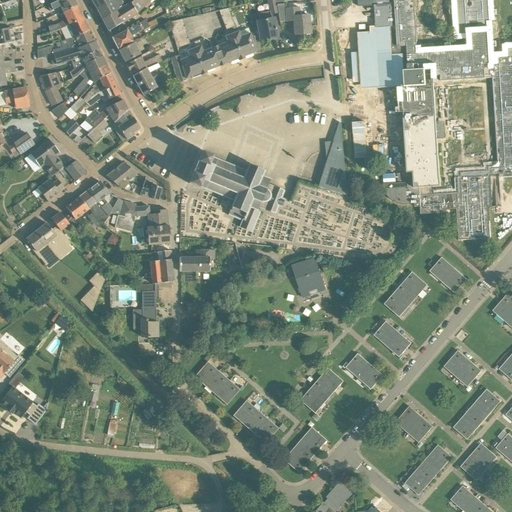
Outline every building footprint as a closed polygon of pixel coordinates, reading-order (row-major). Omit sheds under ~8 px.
[(58,0),(57,1),(54,2),(47,6),(50,11),(60,7),(63,13),(77,6),(74,0),(58,0)] [(90,0),(97,10),(113,0),(90,0)] [(113,0),(97,10),(102,19),(119,9),(124,6),(120,0),(113,0)] [(119,9),(102,19),(108,32),(123,24),(138,15),(152,0),(132,0),(130,2),(124,6),(119,9)] [(275,0),(267,0),(270,12),(278,10),(277,5),(275,0)] [(434,194),(434,186),(441,186),(440,178),(433,81),(493,76),(492,64),(490,20),(470,22),(472,49),(421,52),(417,0),(359,0),(360,6),(374,5),(375,26),(359,27),(360,32),(356,37),(352,33),(345,34),(339,40),(340,47),(349,55),(346,58),(347,65),(353,70),(354,81),(362,89),(374,88),(380,94),(387,94),(393,87),(402,87),(408,172),(413,172),(414,178),(415,188),(419,187),(420,195),(434,194)] [(460,0),(462,15),(462,23),(470,22),(490,20),(495,20),(493,0),(460,0)] [(299,7),(286,8),(286,4),(283,4),(277,5),(278,10),(280,22),(293,21),(295,35),(311,34),(309,15),(300,15),(299,7)] [(83,18),(77,6),(63,13),(66,21),(64,22),(63,21),(58,24),(48,27),(49,33),(60,28),(83,18)] [(236,27),(229,9),(220,11),(227,30),(236,27)] [(271,38),(271,39),(279,38),(275,17),(271,18),(270,12),(250,15),(252,23),(257,22),(259,29),(261,29),(262,39),(271,38)] [(60,28),(63,33),(71,30),(75,38),(89,31),(83,18),(60,28)] [(149,27),(147,23),(146,20),(140,23),(141,26),(143,30),(149,27)] [(170,23),(175,38),(178,49),(191,44),(187,33),(188,32),(183,20),(170,23)] [(0,30),(5,29),(8,28),(7,21),(0,21),(0,30)] [(130,37),(143,30),(140,23),(112,38),(119,50),(133,42),(130,37)] [(0,30),(0,44),(14,42),(11,28),(8,28),(5,29),(0,30)] [(191,57),(181,61),(187,79),(193,77),(193,79),(216,70),(216,68),(220,67),(231,63),(231,65),(254,56),(254,54),(258,52),(249,29),(227,37),(229,43),(219,46),(204,52),(202,47),(188,52),(191,57)] [(77,48),(94,42),(90,31),(89,31),(75,38),(65,40),(68,50),(77,47),(77,48)] [(99,51),(94,42),(77,48),(77,47),(68,50),(54,54),(54,55),(53,55),(57,65),(74,60),(74,58),(80,55),(81,59),(99,51)] [(133,42),(119,50),(118,50),(125,63),(140,54),(134,42),(133,42)] [(495,76),(502,165),(500,165),(501,174),(501,178),(511,177),(511,44),(507,45),(507,55),(499,54),(499,63),(492,64),(493,76),(495,76)] [(53,55),(54,55),(54,54),(52,46),(37,51),(37,59),(53,55)] [(3,62),(2,51),(0,50),(0,68),(14,67),(13,61),(3,62)] [(102,57),(99,51),(81,59),(82,60),(73,67),(75,69),(69,73),(72,79),(77,77),(80,75),(86,68),(85,65),(102,57)] [(130,71),(132,76),(152,66),(161,61),(159,55),(143,62),(141,57),(126,64),(129,72),(130,71)] [(178,84),(179,83),(187,81),(186,80),(187,79),(181,61),(180,55),(171,58),(178,84)] [(106,65),(102,57),(85,65),(86,68),(80,75),(84,79),(89,74),(106,65)] [(106,65),(89,74),(84,79),(73,91),(77,97),(87,86),(91,80),(93,83),(110,74),(106,65)] [(132,76),(143,96),(157,88),(154,83),(160,80),(152,66),(132,76)] [(0,86),(6,85),(5,74),(15,72),(14,67),(0,68),(0,86)] [(44,90),(59,84),(55,73),(39,76),(44,90)] [(115,84),(110,74),(93,83),(96,87),(90,90),(91,91),(89,92),(83,100),(80,97),(70,108),(77,114),(86,104),(90,97),(115,84)] [(59,84),(44,90),(52,106),(63,101),(57,89),(61,87),(60,84),(59,84)] [(86,104),(89,106),(91,107),(101,99),(103,103),(108,100),(119,95),(120,95),(115,84),(90,97),(86,104)] [(0,92),(0,105),(6,105),(6,106),(14,105),(15,109),(28,107),(25,88),(4,91),(4,92),(0,92)] [(114,123),(119,119),(128,110),(123,100),(122,101),(119,95),(108,100),(112,106),(106,109),(100,114),(96,109),(94,111),(86,119),(84,121),(94,129),(104,120),(109,115),(114,123)] [(59,119),(68,109),(62,103),(51,111),(59,119)] [(118,128),(126,140),(134,135),(133,133),(140,129),(133,118),(128,110),(119,119),(123,124),(118,128)] [(72,119),(63,129),(69,136),(79,126),(72,119)] [(101,136),(99,133),(108,125),(104,120),(94,129),(87,136),(94,143),(101,136)] [(335,141),(326,142),(327,148),(328,162),(320,188),(348,197),(349,196),(348,196),(341,123),(335,141)] [(12,142),(13,144),(17,149),(20,154),(34,145),(25,133),(12,142)] [(77,135),(73,140),(77,143),(81,139),(77,135)] [(49,140),(29,155),(40,168),(44,165),(52,176),(54,175),(64,167),(56,156),(60,153),(49,140)] [(271,180),(262,176),(264,171),(249,165),(246,171),(212,157),(212,156),(202,152),(188,183),(199,188),(200,187),(233,201),(229,211),(230,211),(228,215),(242,221),(240,228),(252,233),(260,213),(258,211),(260,208),(276,214),(280,206),(283,207),(286,200),(282,198),(285,191),(269,184),(271,180)] [(64,167),(54,175),(58,179),(56,181),(62,189),(69,184),(64,178),(69,174),(75,182),(86,173),(76,161),(66,168),(65,167),(64,167)] [(127,182),(132,178),(138,173),(124,162),(113,171),(127,182)] [(434,194),(426,195),(420,195),(420,207),(421,214),(445,213),(445,210),(457,209),(459,240),(491,238),(489,207),(492,207),(490,175),(501,174),(500,165),(490,166),(491,168),(458,170),(460,193),(434,194)] [(127,182),(113,171),(106,176),(120,188),(137,195),(140,188),(134,184),(134,183),(131,182),(130,183),(128,182),(127,183),(127,182)] [(391,199),(393,201),(396,202),(399,204),(402,204),(407,205),(411,204),(415,204),(415,207),(420,207),(420,195),(419,187),(415,188),(414,178),(407,179),(407,183),(383,184),(383,186),(384,189),(385,192),(386,194),(388,197),(391,199)] [(62,189),(56,181),(53,183),(49,179),(37,188),(47,202),(59,193),(58,192),(62,189)] [(152,184),(146,179),(142,187),(139,196),(157,200),(160,188),(152,184)] [(100,182),(88,191),(108,218),(111,214),(117,216),(120,216),(123,202),(124,201),(118,198),(113,208),(104,198),(109,194),(100,182)] [(108,218),(88,191),(66,208),(76,220),(89,210),(102,226),(108,218)] [(124,201),(123,202),(120,216),(117,216),(114,228),(117,228),(131,232),(134,221),(148,220),(149,227),(143,227),(144,246),(170,244),(167,210),(155,211),(155,206),(136,208),(135,204),(124,201)] [(23,211),(17,204),(12,209),(15,212),(18,215),(23,211)] [(69,224),(60,212),(51,219),(60,231),(69,224)] [(46,223),(36,231),(58,258),(60,257),(61,258),(68,253),(67,251),(73,246),(63,233),(57,238),(63,246),(57,250),(51,241),(57,236),(46,223)] [(26,239),(26,240),(36,252),(42,248),(49,256),(43,261),(47,266),(58,258),(36,231),(26,239)] [(107,241),(115,246),(119,239),(112,234),(107,241)] [(179,272),(181,272),(209,272),(209,259),(215,259),(215,250),(196,250),(196,257),(179,257),(179,272)] [(173,282),(170,251),(157,252),(158,261),(150,262),(152,284),(173,282)] [(326,290),(316,261),(315,258),(291,266),(302,298),(326,290)] [(442,258),(430,271),(442,282),(454,269),(442,258)] [(241,274),(241,273),(241,266),(229,265),(229,274),(241,274)] [(442,282),(455,293),(467,280),(454,269),(442,282)] [(427,285),(413,272),(403,283),(418,296),(427,285)] [(88,286),(99,290),(103,278),(93,274),(88,286)] [(403,283),(394,293),(409,306),(418,296),(403,283)] [(136,285),(136,291),(136,293),(142,292),(142,319),(140,319),(140,337),(158,337),(158,322),(156,322),(156,300),(160,300),(159,285),(136,285)] [(394,293),(384,304),(399,317),(409,306),(394,293)] [(86,295),(80,301),(92,312),(95,304),(86,295)] [(511,312),(511,299),(507,295),(493,311),(505,321),(511,312)] [(0,322),(10,314),(8,312),(6,314),(1,307),(0,307),(0,302),(1,302),(0,300),(0,322)] [(347,300),(341,307),(344,310),(350,303),(347,300)] [(101,313),(101,314),(101,315),(102,315),(102,316),(103,316),(104,317),(105,317),(106,317),(107,317),(108,317),(108,316),(109,316),(110,315),(110,314),(110,313),(111,312),(110,312),(110,311),(110,310),(109,309),(108,308),(107,308),(106,308),(105,308),(104,308),(103,308),(103,309),(102,309),(102,310),(101,310),(101,311),(101,312),(101,313)] [(51,321),(55,324),(56,322),(61,316),(58,312),(51,321)] [(61,316),(56,322),(61,326),(67,330),(69,324),(61,316)] [(399,333),(386,322),(374,335),(387,346),(399,333)] [(387,346),(399,357),(411,344),(399,333),(387,346)] [(0,340),(0,377),(4,373),(9,378),(24,360),(18,355),(18,356),(0,340)] [(165,340),(146,341),(147,349),(153,349),(154,363),(155,366),(161,372),(168,365),(167,362),(170,362),(170,347),(165,347),(165,340)] [(444,367),(456,377),(469,361),(458,351),(444,367)] [(358,354),(346,367),(359,378),(370,365),(358,354)] [(511,357),(511,356),(499,369),(511,380),(511,357)] [(468,387),(481,371),(469,361),(456,377),(468,387)] [(207,362),(195,377),(206,386),(218,372),(207,362)] [(359,378),(371,389),(383,376),(370,365),(359,378)] [(334,393),(344,381),(329,369),(319,380),(334,393)] [(206,386),(216,395),(228,380),(218,372),(206,386)] [(216,395),(227,405),(240,390),(228,380),(216,395)] [(310,390),(325,403),(334,393),(319,380),(310,390)] [(34,401),(13,385),(0,402),(7,408),(6,410),(12,414),(13,412),(21,418),(25,412),(29,415),(27,419),(35,426),(47,410),(38,404),(35,407),(31,404),(34,401)] [(301,401),(315,413),(325,403),(310,390),(301,401)] [(487,390),(475,403),(489,415),(500,401),(487,390)] [(233,416),(244,425),(257,411),(246,401),(233,416)] [(489,415),(475,403),(465,415),(478,427),(489,415)] [(396,422),(407,433),(421,417),(409,407),(396,422)] [(257,411),(244,425),(255,434),(267,419),(257,411)] [(321,418),(315,413),(312,417),(318,422),(321,418)] [(454,428),(467,440),(478,427),(465,415),(454,428)] [(421,417),(407,433),(419,443),(420,442),(433,427),(421,417)] [(255,434),(265,443),(278,429),(267,419),(255,434)] [(110,423),(107,435),(113,437),(116,425),(110,423)] [(173,429),(165,423),(161,428),(169,434),(173,429)] [(282,424),(278,429),(283,433),(287,428),(282,424)] [(318,451),(327,440),(312,427),(303,438),(318,451)] [(508,458),(511,453),(511,437),(508,434),(496,448),(508,458)] [(294,449),(308,462),(318,451),(303,438),(294,449)] [(470,456),(486,469),(497,457),(481,444),(470,456)] [(440,471),(452,457),(438,445),(427,459),(440,471)] [(284,460),(299,473),(308,462),(294,449),(284,460)] [(461,467),(476,481),(486,469),(470,456),(461,467)] [(430,482),(440,471),(427,459),(416,471),(430,482)] [(416,471),(405,484),(419,495),(430,482),(416,471)] [(335,511),(352,493),(340,482),(326,497),(328,499),(316,511),(335,511)] [(451,500),(463,510),(475,497),(463,486),(451,500)] [(482,511),(487,508),(475,497),(463,510),(463,511),(464,511),(482,511)]
